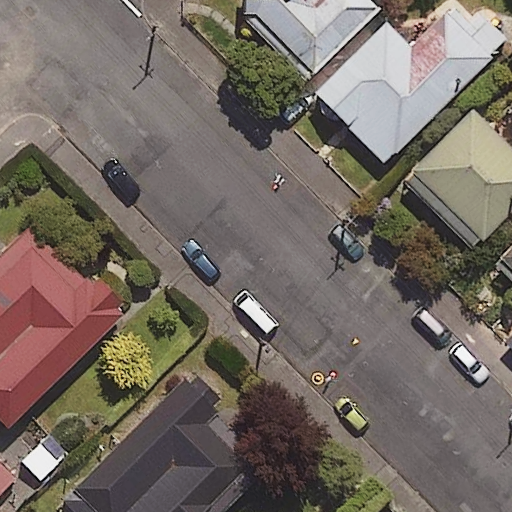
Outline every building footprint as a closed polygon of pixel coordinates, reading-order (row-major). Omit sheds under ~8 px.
[(241,0),(232,9),(309,86),(378,17),(368,7),(374,0),(241,0)] [(385,170),(508,46),(480,18),(470,28),(452,11),(410,53),(387,30),(316,101),(385,170)] [(511,153),(474,117),(407,188),(476,253),(511,215),(511,153)] [(78,292),(24,238),(0,261),(0,427),(8,435),(127,317),(90,280),(78,292)] [(511,259),(503,269),(511,277),(511,259)] [(228,511),(257,484),(201,428),(220,410),(191,380),(64,504),(71,511),(228,511)] [(0,496),(12,484),(0,471),(0,496)] [(343,511),(349,506),(327,485),(300,511),(343,511)]
